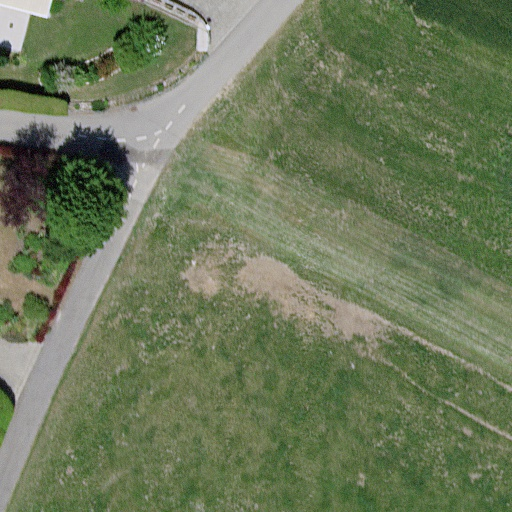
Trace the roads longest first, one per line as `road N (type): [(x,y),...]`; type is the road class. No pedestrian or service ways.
road 1 (track): [(0,500),(88,283),(164,143)]
road 2 (residential): [(0,128),(164,143),(294,0)]
